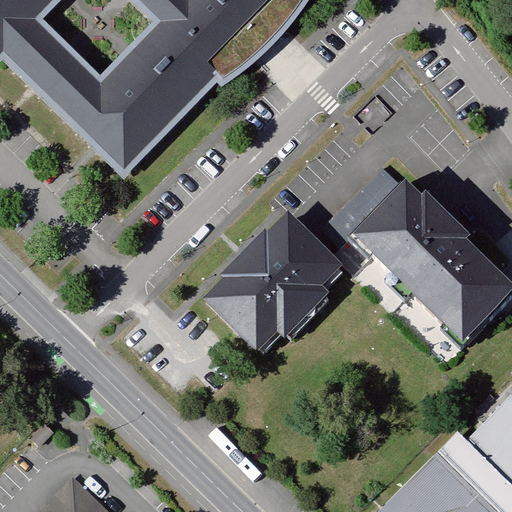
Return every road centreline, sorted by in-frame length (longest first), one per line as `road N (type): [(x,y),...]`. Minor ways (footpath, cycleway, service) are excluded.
road 1 (residential): [(511,123),(411,2),(70,342)]
road 2 (secondary): [(70,342),(242,511)]
